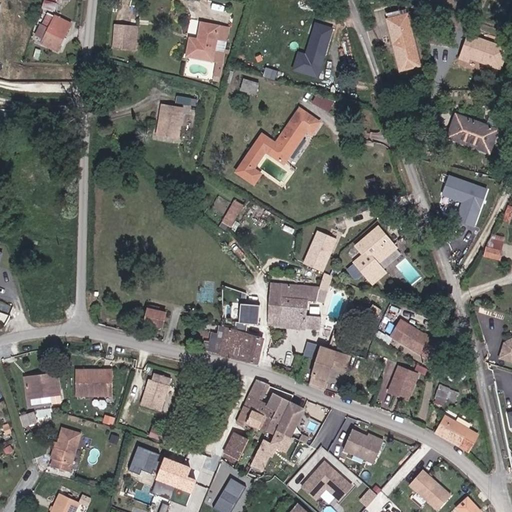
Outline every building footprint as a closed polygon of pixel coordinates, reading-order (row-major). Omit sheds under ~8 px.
[(55,11),(57,4),(44,1),(42,8),(55,11)] [(48,28),(54,16),(49,14),(43,26),(48,28)] [(424,66),(412,15),(392,20),(404,71),(424,66)] [(63,38),(66,32),(67,32),(71,23),(54,16),(48,28),(43,26),(41,24),(35,36),(43,39),(41,44),(51,48),(52,46),(59,50),(64,39),(63,38)] [(217,61),(215,75),(221,76),(229,28),(201,24),(199,40),(190,38),(187,56),(217,61)] [(324,56),(332,29),(316,24),(308,50),(324,56)] [(449,46),(452,29),(432,25),(429,43),(449,46)] [(136,49),(137,27),(116,26),(114,47),(136,49)] [(460,56),(503,69),(510,45),(468,32),(460,56)] [(256,94),(259,81),(245,77),(241,89),(256,94)] [(329,109),(335,100),(318,95),(315,101),(329,109)] [(178,139),(183,108),(162,104),(157,136),(178,139)] [(272,150),(288,161),(310,129),(315,132),(323,120),(304,107),(272,150)] [(489,151),(498,129),(497,129),(503,112),(499,111),(494,111),(490,116),(486,125),(456,115),(448,136),(489,151)] [(448,174),(443,195),(461,200),(456,220),(477,226),(488,185),(448,174)] [(231,227),(243,205),(235,201),(223,222),(231,227)] [(510,223),(511,217),(511,206),(507,205),(502,221),(510,223)] [(378,265),(397,249),(379,228),(356,246),(364,256),(355,263),(374,285),(386,274),(378,265)] [(499,259),(506,236),(494,233),(482,255),(499,259)] [(331,275),(334,269),(336,264),(329,261),(325,273),(331,275)] [(354,263),(348,268),(357,279),(363,274),(354,263)] [(340,279),(343,273),(334,269),(331,275),(340,279)] [(320,330),(321,317),(307,315),(309,300),(320,301),(321,286),(272,281),(268,325),(320,330)] [(259,321),(260,303),(233,302),(233,320),(259,321)] [(374,319),(381,310),(373,304),(366,314),(374,319)] [(162,327),(166,312),(148,308),(144,324),(162,327)] [(437,341),(401,321),(392,336),(428,357),(437,341)] [(257,363),(263,338),(226,329),(220,355),(257,363)] [(511,356),(511,335),(506,334),(500,353),(511,356)] [(377,356),(383,345),(376,342),(371,353),(377,356)] [(329,389),(338,361),(351,365),(354,356),(326,347),(314,384),(329,389)] [(351,365),(338,361),(336,366),(350,370),(351,365)] [(379,379),(384,368),(377,365),(372,377),(379,379)] [(410,399),(421,374),(401,366),(393,386),(403,390),(401,395),(410,399)] [(112,395),(111,372),(102,372),(102,374),(77,374),(77,395),(112,395)] [(61,394),(58,373),(44,375),(45,379),(25,381),(27,399),(51,396),(52,405),(62,403),(60,395),(61,394)] [(161,411),(171,378),(155,373),(153,380),(150,379),(142,405),(161,411)] [(401,395),(403,390),(393,386),(391,391),(401,395)] [(458,401),(460,395),(440,387),(436,398),(447,402),(448,398),(458,401)] [(249,394),(238,418),(277,435),(273,444),(290,451),(309,409),(283,398),(279,407),(249,394)] [(37,422),(33,412),(19,417),(23,427),(37,422)] [(477,434),(445,415),(435,432),(468,451),(477,434)] [(343,450),(375,463),(385,439),(353,426),(343,450)] [(70,472),(81,434),(63,428),(58,443),(57,448),(55,447),(52,459),(53,459),(51,466),(70,472)] [(167,433),(152,429),(150,435),(164,439),(167,433)] [(239,459),(248,440),(234,434),(224,452),(239,459)] [(117,444),(119,437),(113,435),(110,442),(117,444)] [(7,455),(13,451),(10,446),(3,449),(7,455)] [(131,466),(178,483),(173,499),(182,502),(187,489),(190,490),(197,470),(191,468),(187,479),(177,476),(183,461),(138,446),(131,466)] [(263,469),(270,455),(259,449),(252,463),(263,469)] [(354,485),(316,452),(293,479),(317,499),(321,495),(330,503),(335,497),(340,501),(354,485)] [(264,476),(267,470),(263,469),(252,463),(247,474),(258,478),(264,476)] [(438,511),(454,494),(424,467),(409,484),(438,511)] [(230,477),(215,508),(223,511),(231,511),(245,484),(230,477)] [(370,487),(360,500),(368,506),(378,493),(370,487)] [(74,511),(79,503),(60,494),(50,511),(74,511)]
